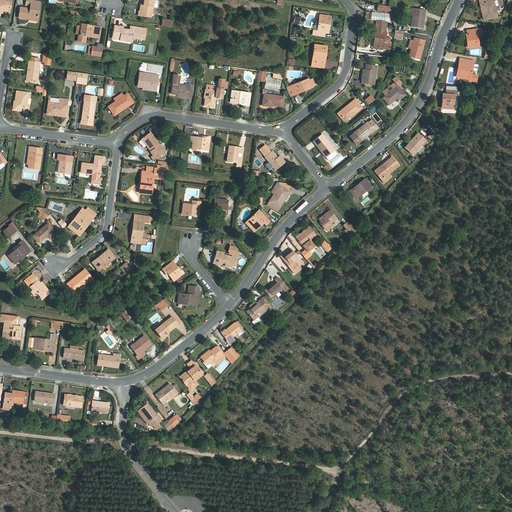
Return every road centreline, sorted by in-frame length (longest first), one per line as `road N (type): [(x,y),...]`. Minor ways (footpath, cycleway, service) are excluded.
road 1 (track): [(0,429),(339,472)]
road 2 (track): [(324,511),(339,472),(402,398),(444,379),(511,373)]
road 3 (residential): [(462,0),(408,122),(328,187)]
road 4 (residential): [(115,140),(148,116),(282,128)]
road 5 (residential): [(345,0),(353,20),(344,75),(282,128)]
road 6 (residential): [(328,187),(286,223),(230,304)]
road 7 (residential): [(55,265),(105,230),(115,140)]
road 8 (unclassified): [(174,511),(127,452),(126,383)]
road 9 (residential): [(230,304),(148,377),(126,383)]
road 10 (residential): [(126,383),(0,368)]
